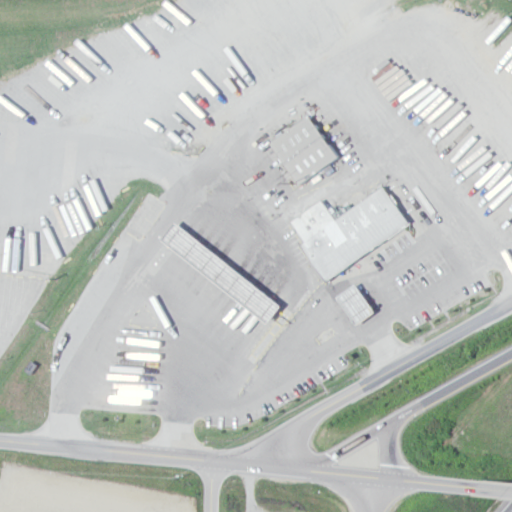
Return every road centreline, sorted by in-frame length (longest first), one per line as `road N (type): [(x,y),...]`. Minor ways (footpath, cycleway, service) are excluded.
road 1 (secondary): [(312,471),(0,444)]
road 2 (residential): [(271,467),(273,445),(300,424),(511,304)]
road 3 (motorway): [(511,356),(393,422)]
